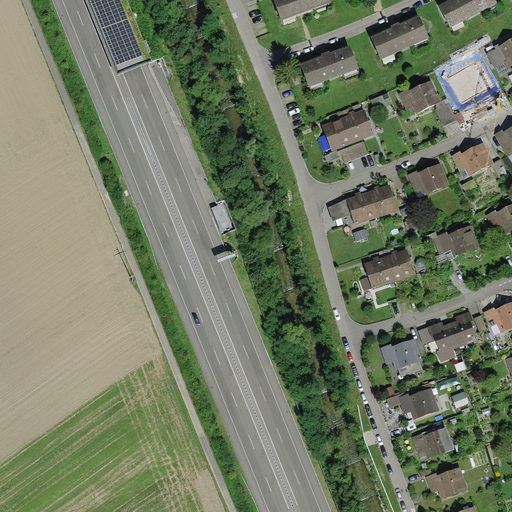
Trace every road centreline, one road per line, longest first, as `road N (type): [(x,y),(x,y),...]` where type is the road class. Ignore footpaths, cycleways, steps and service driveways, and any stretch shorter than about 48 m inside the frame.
road 1 (motorway): [(71,0),(279,511)]
road 2 (motorway): [(310,511),(103,0)]
road 3 (track): [(231,511),(25,0)]
road 4 (residential): [(310,198),(511,109)]
road 5 (residential): [(345,336),(411,511)]
road 6 (residential): [(511,279),(345,336)]
road 7 (residential): [(257,65),(413,0)]
road 8 (residential): [(257,65),(310,198)]
road 9 (residential): [(310,198),(345,336)]
